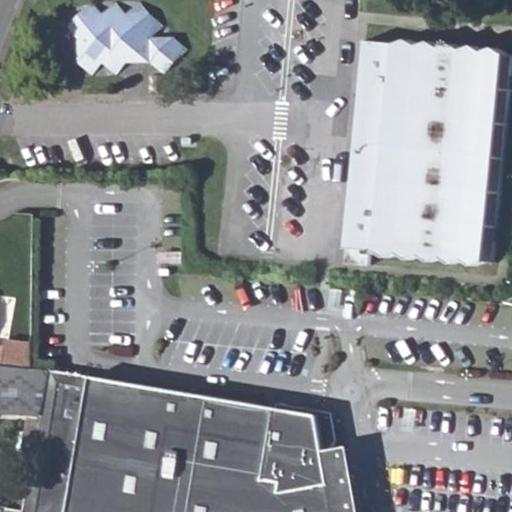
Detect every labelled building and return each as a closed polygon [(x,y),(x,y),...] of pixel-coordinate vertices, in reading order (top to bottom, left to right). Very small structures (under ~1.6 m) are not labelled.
[(79,59),(91,73),(105,60),(117,74),(127,65),(153,65),(168,76),(189,49),(174,38),(156,36),(167,26),(141,0),(138,0),(127,11),(117,1),(105,14),(93,2),(68,27),(77,36),(79,59)] [(349,251),(348,265),(371,266),(372,256),(377,257),(378,251),(390,260),(404,255),(413,262),(426,257),(437,265),(449,260),(459,267),(470,262),(479,268),(490,264),(498,265),(511,87),(511,55),(507,55),(499,49),(487,54),(476,47),(464,52),(453,44),(441,49),(431,42),(419,48),(408,41),(398,46),(369,43),(352,251),(349,251)] [(0,370),(3,371),(33,374),(33,352),(33,343),(9,339),(7,346),(0,344),(0,370)] [(0,414),(29,416),(22,454),(35,458),(52,376),(33,374),(3,371),(0,370),(0,414)] [(349,511),(346,488),(332,490),(328,464),(327,462),(320,423),(279,415),(52,373),(52,376),(35,458),(23,511),(349,511)] [(280,412),(279,415),(320,423),(327,462),(334,449),(329,421),(280,412)] [(353,511),(346,461),(328,464),(332,490),(346,488),(349,511),(353,511)]
